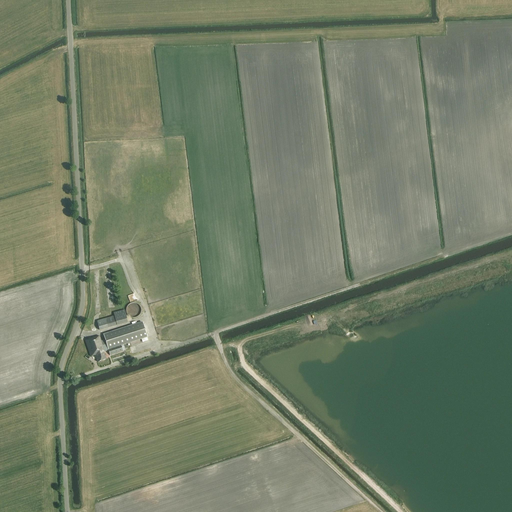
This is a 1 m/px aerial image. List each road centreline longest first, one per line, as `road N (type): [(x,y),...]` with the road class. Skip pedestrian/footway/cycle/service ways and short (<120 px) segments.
road 1 (unclassified): [(66,511),(58,373),(85,298),(67,0)]
road 2 (track): [(400,511),(243,364),(236,345),(220,345),(214,333)]
